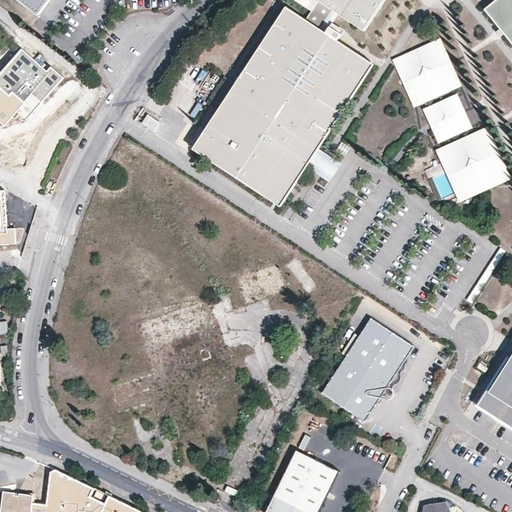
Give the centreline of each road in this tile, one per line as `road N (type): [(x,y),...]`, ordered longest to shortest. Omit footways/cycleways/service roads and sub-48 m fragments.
road 1 (residential): [(38,448),(29,358),(63,211),(149,60),(209,0)]
road 2 (residential): [(185,511),(38,448)]
